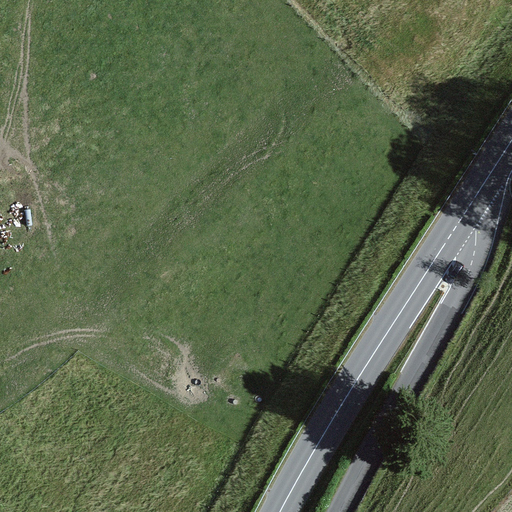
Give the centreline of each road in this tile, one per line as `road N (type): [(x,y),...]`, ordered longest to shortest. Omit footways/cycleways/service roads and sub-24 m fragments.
road 1 (secondary): [(280,511),(472,200)]
road 2 (residential): [(342,511),(467,272),(475,244),(472,200)]
